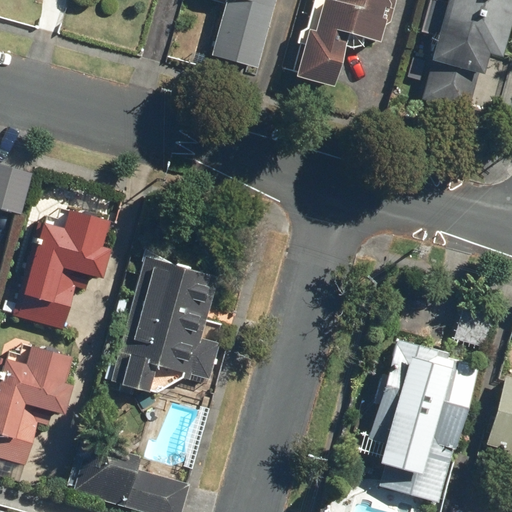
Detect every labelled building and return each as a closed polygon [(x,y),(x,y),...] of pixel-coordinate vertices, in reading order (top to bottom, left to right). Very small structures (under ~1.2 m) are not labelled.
[(266,0),(210,0),(199,50),(251,62),(266,0)] [(306,0),(292,69),(316,74),(325,30),(369,39),(376,4),(373,0),(306,0)] [(488,0),(433,0),(419,51),(470,65),(488,0)] [(66,230),(41,223),(15,316),(68,331),(80,287),(99,293),(118,225),(71,212),(66,230)] [(220,274),(147,255),(114,379),(163,392),(189,377),(206,382),(218,337),(204,333),(220,274)] [(485,345),(494,315),(465,306),(455,336),(485,345)] [(451,348),(401,333),(390,372),(384,370),(375,400),(381,401),(367,450),(389,456),(381,484),(440,501),(480,362),(450,353),(451,348)] [(72,369),(4,349),(0,362),(0,462),(27,470),(41,420),(56,424),(72,369)] [(511,374),(507,373),(488,441),(511,447),(508,461),(511,462),(511,374)] [(146,451),(91,437),(77,490),(159,511),(184,511),(193,481),(142,467),(146,451)] [(390,511),(354,502),(351,511),(390,511)]
